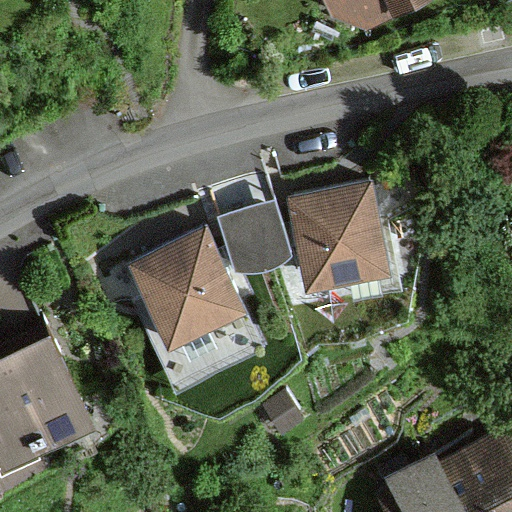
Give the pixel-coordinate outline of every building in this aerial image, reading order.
[(332,0),(342,22),(394,0),(332,0)] [(372,167),(287,186),(306,270),(391,251),(372,167)] [(271,185),(217,207),(237,256),(291,234),(271,185)] [(207,212),(130,251),(170,329),(247,289),(207,212)] [(49,314),(0,337),(0,449),(2,453),(94,410),(49,314)] [(499,407),(375,476),(395,511),(511,511),(511,410),(511,411),(504,415),(499,407)]
